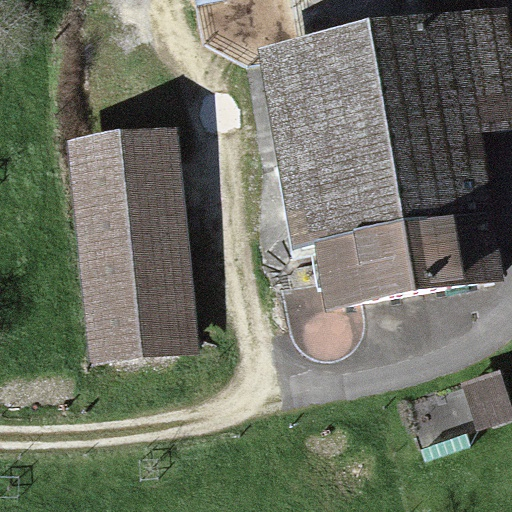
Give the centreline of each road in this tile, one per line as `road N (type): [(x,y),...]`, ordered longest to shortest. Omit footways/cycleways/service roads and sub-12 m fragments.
road 1 (track): [(171,0),(219,92),(253,422)]
road 2 (track): [(253,422),(449,366),(511,313)]
road 3 (track): [(0,450),(62,454),(253,422)]
